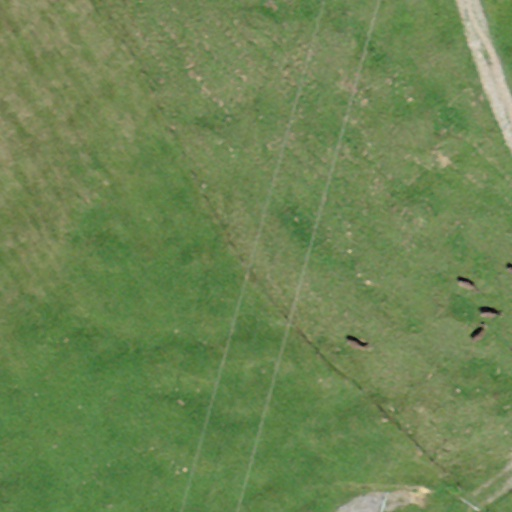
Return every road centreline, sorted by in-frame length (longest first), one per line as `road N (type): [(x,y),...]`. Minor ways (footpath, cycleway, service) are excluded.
road 1 (track): [(511,475),(494,492),(451,505),(369,501),(359,511)]
road 2 (track): [(467,0),(511,123)]
